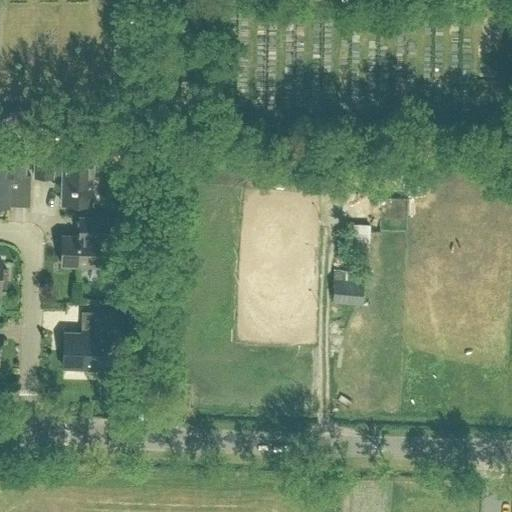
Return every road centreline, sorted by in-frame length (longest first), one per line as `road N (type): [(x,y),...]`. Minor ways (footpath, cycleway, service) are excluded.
road 1 (tertiary): [(511,452),(23,434)]
road 2 (residential): [(23,434),(30,234),(0,233)]
